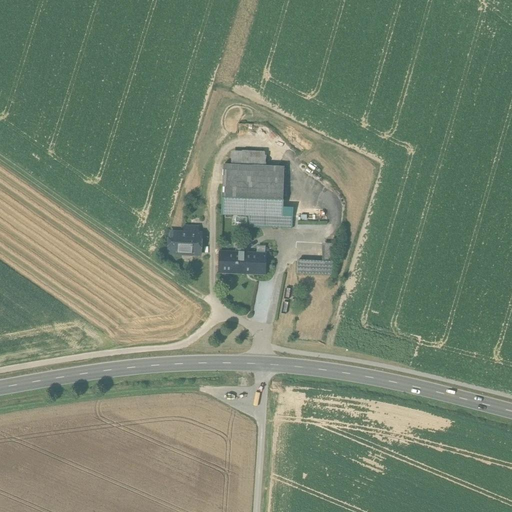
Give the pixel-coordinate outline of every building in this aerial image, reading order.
[(237,134),(250,134),(250,123),(237,124),(237,134)] [(263,167),(264,154),(232,152),(232,166),(254,167),(263,167)] [(232,166),(223,165),(221,215),(250,216),(249,227),(292,229),(292,217),(282,217),(283,179),(253,178),(254,167),(232,166)] [(263,167),(254,167),(253,178),(283,179),(284,168),(263,167)] [(199,227),(184,226),(183,234),(198,235),(199,227)] [(183,234),(169,234),(168,254),(199,255),(200,235),(183,234)] [(330,245),(322,245),(321,263),(330,263),(330,245)] [(244,257),(219,256),(218,274),(219,274),(219,272),(230,273),(230,274),(244,275),(244,271),(265,272),(265,254),(244,254),(244,257)] [(321,263),(297,262),(296,274),(332,275),(333,263),(330,263),(321,263)]
